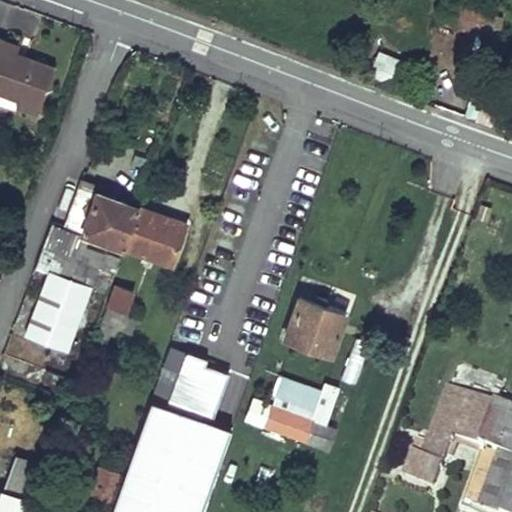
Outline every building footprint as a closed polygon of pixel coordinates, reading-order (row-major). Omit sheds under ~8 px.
[(499,34),(503,14),(444,2),(440,22),(499,34)] [(13,36),(1,31),(0,33),(0,41),(10,45),(13,36)] [(49,58),(10,45),(0,41),(0,33),(1,31),(0,31),(0,88),(10,92),(9,97),(32,106),(49,58)] [(367,76),(391,85),(401,60),(376,51),(367,76)] [(10,92),(0,88),(0,101),(6,103),(9,97),(10,92)] [(123,243),(138,202),(80,181),(65,221),(53,216),(37,261),(107,288),(123,243)] [(171,260),(186,219),(138,202),(123,243),(171,260)] [(107,288),(37,261),(35,266),(47,271),(27,330),(85,350),(107,288)] [(129,306),(135,287),(118,281),(90,355),(95,357),(93,362),(97,363),(99,359),(102,359),(116,323),(133,329),(140,311),(129,306)] [(332,359),(349,313),(296,294),(279,339),(332,359)] [(443,336),(447,327),(433,321),(430,331),(443,336)] [(209,423),(227,373),(204,364),(206,359),(182,351),(162,407),(209,423)] [(323,450),(332,426),(326,423),(339,387),(323,381),(320,389),(281,375),(271,402),(252,395),(243,420),(323,450)] [(482,443),(497,403),(448,385),(428,438),(423,451),(412,446),(406,462),(437,474),(447,449),(453,451),(460,434),(482,443)] [(200,511),(229,430),(209,423),(162,407),(148,402),(109,511),(200,511)] [(504,511),(511,511),(511,408),(497,403),(482,443),(463,496),(504,511)] [(428,438),(417,433),(412,446),(423,451),(428,438)] [(0,511),(30,511),(47,465),(14,453),(1,490),(0,489),(0,511)] [(437,474),(406,462),(403,467),(435,479),(437,474)] [(102,508),(116,472),(96,464),(82,501),(102,508)]
